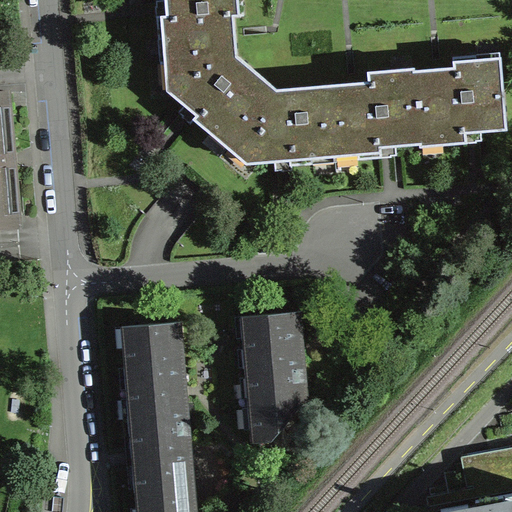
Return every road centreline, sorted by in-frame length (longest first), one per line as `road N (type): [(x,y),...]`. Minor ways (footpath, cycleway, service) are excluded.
road 1 (residential): [(68,287),(359,263)]
road 2 (residential): [(68,287),(43,0)]
road 3 (residential): [(77,511),(68,287)]
road 4 (residential): [(511,377),(386,511)]
